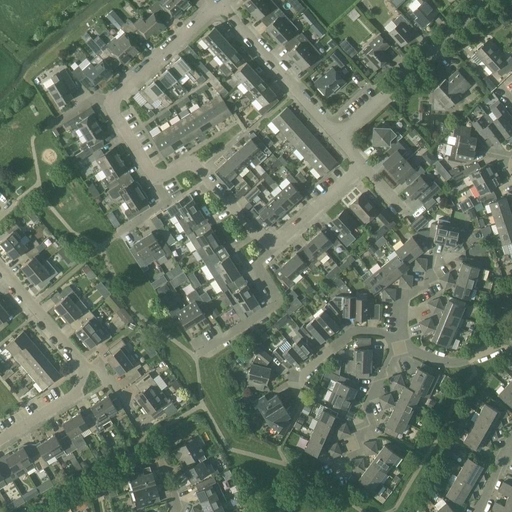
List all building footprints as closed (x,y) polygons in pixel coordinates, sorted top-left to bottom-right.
[(158,0),(157,0),(154,4),(162,13),(166,8),(175,18),(184,11),(180,7),(173,0),(167,0),(163,4),(158,0)] [(180,7),(184,11),(192,3),(188,0),(173,0),(180,7)] [(250,12),(262,0),(246,0),(243,3),(250,12)] [(262,15),(266,20),(279,8),(272,0),(262,0),(250,12),(257,20),(262,15)] [(288,0),(296,12),(302,8),(296,0),(288,0)] [(433,16),(426,8),(430,4),(426,0),(417,0),(421,4),(413,11),(418,17),(414,20),(421,27),(433,16)] [(154,30),(158,34),(166,27),(157,17),(162,13),(154,4),(149,8),(153,13),(145,20),(154,30)] [(265,28),(273,36),(291,20),(279,8),(266,20),(270,24),(265,28)] [(306,9),(301,12),(309,23),(314,20),(306,9)] [(108,16),(119,27),(123,23),(113,12),(108,16)] [(389,33),(401,46),(412,36),(404,27),(409,23),(401,14),(393,22),(396,26),(389,33)] [(130,19),(125,23),(133,33),(138,28),(146,38),(154,30),(145,20),(142,16),(134,24),(130,19)] [(308,25),(318,37),(325,32),(316,19),(308,25)] [(285,40),(289,45),(299,35),(296,31),(298,28),(291,20),(273,36),(280,45),(285,40)] [(120,43),(132,57),(140,50),(129,37),(133,33),(125,23),(120,28),(124,32),(116,40),(119,44),(120,43)] [(209,47),(222,35),(214,27),(201,38),(209,47)] [(299,35),(289,45),(292,49),(289,52),(288,53),(295,61),(313,45),(302,33),(299,35)] [(229,43),(222,35),(209,47),(216,55),(229,43)] [(367,63),(374,71),(388,58),(382,51),(388,45),(379,35),(369,44),(373,48),(365,55),(370,61),(367,63)] [(344,38),(338,44),(350,57),(356,51),(344,38)] [(124,65),(132,57),(120,43),(119,44),(116,40),(115,39),(102,50),(110,59),(115,55),(124,65)] [(475,53),(476,53),(472,57),(479,64),(483,61),(493,73),(496,70),(501,76),(511,66),(511,58),(510,56),(505,61),(494,50),(496,49),(488,41),(482,46),(481,44),(476,50),(477,51),(475,53)] [(229,43),(216,55),(223,63),(236,51),(229,43)] [(321,53),(313,45),(295,61),(303,70),(307,65),(311,70),(322,60),(318,56),(321,53)] [(196,53),(189,46),(184,50),(191,58),(196,53)] [(102,50),(90,61),(94,66),(94,67),(103,77),(106,81),(115,73),(106,63),(110,59),(102,50)] [(337,50),(331,56),(342,68),(348,62),(337,50)] [(244,59),(236,51),(223,63),(218,67),(226,76),(244,59)] [(459,65),(459,56),(443,56),(443,65),(459,65)] [(177,80),(185,73),(194,82),(200,76),(195,70),(194,71),(181,57),(172,64),(171,63),(165,68),(167,69),(177,80)] [(94,66),(90,61),(87,58),(74,70),(82,79),(86,75),(95,84),(103,77),(94,67),(94,66)] [(241,82),(254,70),(246,62),(233,74),(241,82)] [(345,82),(332,68),(327,73),(327,74),(316,84),(327,96),(338,86),(340,87),(345,82)] [(44,81),(59,105),(72,97),(65,85),(71,81),(64,69),(44,81)] [(152,80),(153,81),(154,81),(164,92),(172,85),(175,88),(174,89),(179,96),(186,90),(177,80),(167,69),(159,76),(157,75),(152,80)] [(261,78),(254,70),(241,82),(248,90),(261,78)] [(454,102),(452,100),(470,84),(458,71),(453,76),(453,77),(448,82),(445,79),(432,91),(447,108),(454,102)] [(202,75),(200,76),(196,81),(199,84),(205,79),(202,75)] [(496,87),(486,76),(481,80),(491,91),(496,87)] [(261,78),(248,90),(244,94),(252,102),(255,98),(268,87),(261,78)] [(154,81),(153,81),(146,89),(144,87),(138,92),(150,105),(158,97),(161,100),(160,102),(166,108),(172,102),(164,92),(154,81)] [(268,87),(255,98),(263,106),(258,110),(262,115),(275,103),(272,99),(276,95),(268,87)] [(210,100),(222,120),(232,114),(219,94),(210,100)] [(222,120),(210,100),(200,106),(213,126),(222,120)] [(497,118),(492,121),(504,137),(505,137),(506,138),(508,138),(511,135),(511,127),(507,121),(511,117),(501,102),(491,110),(497,118)] [(213,126),(200,106),(190,113),(203,132),(213,126)] [(271,121),(280,130),(295,116),(287,107),(271,121)] [(84,135),(99,125),(94,117),(93,118),(91,115),(86,118),(82,112),(63,124),(65,128),(70,125),(72,128),(78,130),(79,128),(84,135)] [(203,132),(190,113),(181,119),(193,139),(203,132)] [(280,130),(288,139),(303,125),(295,116),(280,130)] [(504,137),(492,121),(488,125),(482,117),(472,124),(483,139),(488,136),(495,144),(504,137)] [(193,139),(181,119),(171,125),(183,145),(193,139)] [(391,147),(397,141),(402,137),(397,131),(394,134),(386,124),(381,128),(374,128),(373,135),(369,139),(373,143),(373,144),(389,144),(391,147)] [(99,125),(84,135),(87,140),(81,144),(88,155),(103,146),(100,140),(105,137),(103,133),(99,125)] [(183,145),(171,125),(161,131),(174,151),(183,145)] [(288,139),(296,148),(312,135),(303,125),(288,139)] [(460,135),(457,146),(474,150),(476,138),(465,136),(466,129),(454,127),(453,133),(460,135)] [(174,151),(161,131),(151,137),(164,157),(174,151)] [(296,148),(305,158),(320,144),(312,135),(296,148)] [(273,143),(266,136),(262,139),(269,147),(273,143)] [(251,138),(243,146),(254,159),(259,164),(271,152),(259,139),(255,143),(251,138)] [(397,141),(391,147),(388,149),(393,154),(383,163),(392,173),(406,161),(401,156),(407,151),(397,141)] [(305,158),(313,167),(328,153),(320,144),(305,158)] [(474,150),(457,146),(452,145),(450,157),(448,156),(447,162),(458,165),(460,159),(472,161),(474,150)] [(243,146),(234,153),(246,166),(254,159),(243,146)] [(103,170),(120,159),(113,148),(101,155),(98,151),(88,157),(91,162),(96,159),(103,170)] [(234,153),(226,160),(238,173),(246,166),(234,153)] [(328,153),(313,167),(321,176),(337,162),(328,153)] [(277,159),(284,167),(288,163),(281,155),(277,159)] [(120,159),(103,170),(109,180),(104,183),(107,188),(118,181),(115,177),(127,169),(120,159)] [(230,180),(238,173),(226,160),(218,168),(223,173),(219,177),(230,189),(234,185),(230,180)] [(411,174),(416,179),(420,176),(425,171),(420,165),(414,170),(406,161),(392,173),(401,183),(411,174)] [(469,175),(474,185),(494,174),(493,174),(495,173),(495,171),(492,165),(490,164),(489,165),(488,164),(478,169),(475,164),(463,170),(451,177),(455,183),(467,176),(469,175)] [(447,171),(441,175),(446,181),(451,176),(447,171)] [(306,180),(299,173),(295,176),(302,184),(306,180)] [(268,174),(263,178),(270,185),(274,181),(268,174)] [(282,190),(294,203),(302,195),(297,190),(301,186),(290,174),(286,178),(290,183),(282,190)] [(481,202),(483,201),(495,194),(492,189),(500,185),(494,174),(474,185),(480,195),(478,196),(481,202)] [(420,176),(416,179),(405,188),(415,199),(425,189),(430,195),(439,187),(433,181),(428,185),(420,176)] [(125,201),(143,190),(138,182),(135,182),(134,181),(123,188),(120,183),(108,191),(112,198),(115,199),(122,195),(125,201)] [(251,188),(247,183),(239,191),(243,195),(251,188)] [(143,190),(125,201),(129,207),(125,210),(124,213),(129,220),(140,214),(137,209),(147,202),(147,201),(148,198),(143,190)] [(249,202),(257,194),(253,190),(245,197),(249,202)] [(294,203),(282,190),(274,197),(285,210),(294,203)] [(492,213),(509,208),(507,202),(508,199),(511,200),(511,197),(511,193),(508,192),(506,197),(497,200),(495,194),(483,201),(484,205),(489,203),(492,213)] [(365,223),(378,212),(362,194),(349,205),(365,223)] [(285,210),(274,197),(266,204),(277,217),(285,210)] [(177,223),(179,221),(198,208),(192,199),(185,204),(182,199),(165,210),(170,219),(173,217),(177,223)] [(459,204),(463,212),(473,206),(469,199),(459,204)] [(509,208),(492,213),(496,223),(511,218),(510,212),(511,209),(511,202),(509,208)] [(277,217),(266,204),(258,212),(253,207),(249,211),(260,223),(264,219),(269,225),(277,217)] [(187,235),(200,227),(197,223),(204,218),(198,208),(179,221),(187,235)] [(377,216),(385,224),(391,219),(383,210),(377,216)] [(333,236),(339,242),(344,247),(354,238),(348,231),(356,224),(343,211),(332,221),(340,230),(333,236)] [(415,231),(427,220),(421,214),(410,224),(415,231)] [(511,217),(511,218),(496,223),(499,234),(511,229),(511,217)] [(444,243),(448,226),(449,221),(438,219),(437,225),(431,224),(428,237),(434,238),(433,241),(435,244),(439,242),(444,243)] [(15,222),(6,230),(9,234),(0,241),(0,242),(7,251),(20,239),(25,235),(22,230),(18,226),(15,222)] [(459,229),(448,226),(444,243),(450,244),(452,248),(455,246),(456,243),(462,244),(465,231),(459,230),(459,229)] [(196,249),(216,237),(210,227),(203,232),(200,227),(187,235),(196,249)] [(166,228),(160,232),(169,244),(175,240),(166,228)] [(506,242),(511,240),(511,229),(499,234),(502,244),(506,243),(506,242)] [(313,238),(324,251),(333,244),(335,246),(339,242),(333,236),(331,233),(327,237),(321,231),(313,238)] [(142,238),(152,254),(157,261),(166,255),(167,257),(172,254),(165,242),(160,245),(151,232),(142,238)] [(205,263),(218,256),(215,251),(222,246),(216,237),(196,249),(205,263)] [(414,264),(426,265),(426,259),(417,258),(418,254),(423,250),(412,237),(403,244),(414,258),(414,261),(414,264)] [(152,254),(142,238),(133,244),(141,257),(136,260),(143,272),(149,268),(147,265),(151,262),(148,257),(152,254)] [(306,256),(316,267),(320,263),(319,261),(327,254),(324,251),(313,238),(305,245),(311,252),(306,256)] [(25,245),(20,239),(7,251),(8,252),(6,253),(11,258),(12,257),(14,259),(24,251),(27,255),(36,247),(41,243),(38,239),(33,243),(30,240),(25,245)] [(36,247),(27,255),(30,259),(21,267),(28,276),(41,265),(46,261),(39,252),(46,246),(43,242),(36,248),(36,247)] [(485,250),(483,242),(470,246),(472,254),(485,250)] [(410,260),(414,261),(414,258),(403,244),(395,251),(397,254),(398,254),(405,264),(406,264),(410,260)] [(288,260),(299,273),(308,266),(312,270),(316,267),(306,256),(302,260),(296,253),(288,260)] [(408,267),(406,264),(405,264),(398,254),(397,254),(389,261),(400,275),(400,278),(400,281),(412,282),(412,276),(403,275),(404,271),(408,267)] [(214,278),(234,265),(228,256),(221,261),(218,256),(205,263),(214,278)] [(461,268),(459,273),(475,278),(481,280),(484,269),(482,268),(483,263),(471,259),(469,265),(461,262),(459,264),(461,268)] [(28,276),(29,277),(27,279),(32,284),(33,282),(35,284),(37,283),(45,276),(48,280),(58,273),(54,268),(47,260),(46,261),(41,265),(28,276)] [(299,273),(288,260),(280,268),(286,275),(281,278),(289,287),(294,283),(291,281),(299,273)] [(396,277),(400,278),(400,275),(389,261),(381,267),(391,281),(396,277)] [(164,273),(173,287),(187,278),(178,264),(164,273)] [(335,264),(326,275),(331,280),(341,269),(335,264)] [(223,292),(225,291),(236,284),(232,279),(240,275),(234,265),(214,278),(223,292)] [(387,284),(391,281),(381,267),(372,274),(383,288),(383,291),(383,294),(395,295),(395,289),(386,288),(387,284)] [(193,272),(187,274),(193,287),(199,285),(193,272)] [(475,278),(459,273),(457,279),(454,281),(449,273),(444,276),(450,286),(452,285),(455,283),(472,288),(475,278)] [(163,274),(150,282),(153,288),(166,281),(163,274)] [(379,290),(383,291),(383,288),(372,274),(363,281),(374,294),(379,290)] [(336,276),(331,279),(338,287),(342,283),(336,276)] [(450,286),(444,276),(438,279),(444,289),(450,286)] [(100,281),(94,286),(104,298),(110,293),(100,281)] [(455,283),(452,285),(454,288),(453,294),(469,299),(472,288),(455,283)] [(252,294),(246,284),(239,289),(236,284),(225,291),(223,292),(232,306),(237,303),(252,294)] [(61,315),(80,299),(69,286),(60,294),(63,298),(54,306),(61,315)] [(185,306),(196,323),(205,317),(197,304),(202,300),(195,290),(186,296),(191,303),(185,306)] [(126,323),(132,317),(110,293),(103,300),(126,323)] [(250,308),(258,303),(252,294),(237,303),(232,306),(241,320),(243,319),(254,313),(250,308)] [(355,316),(354,316),(354,319),(373,319),(373,318),(379,318),(379,303),(373,303),(373,299),(369,294),(367,296),(367,299),(355,299),(355,316)] [(327,304),(335,314),(341,309),(343,309),(343,316),(354,316),(355,316),(355,299),(356,297),(335,296),(327,304)] [(430,309),(441,304),(439,298),(427,303),(430,309)] [(91,312),(80,299),(61,315),(68,323),(78,315),(81,319),(91,312)] [(443,310),(460,317),(464,306),(448,300),(446,305),(442,307),(443,310)] [(196,323),(185,306),(180,310),(175,303),(166,308),(173,319),(178,315),(186,329),(196,323)] [(323,310),(314,318),(329,335),(330,334),(333,335),(338,330),(338,327),(330,318),(335,314),(327,304),(322,308),(323,310)] [(440,320),(456,327),(460,317),(443,310),(442,307),(441,304),(430,309),(432,314),(441,311),(442,314),(440,320)] [(3,307),(0,309),(0,331),(8,324),(4,319),(9,315),(3,307)] [(75,331),(82,340),(96,329),(92,324),(97,320),(91,312),(81,319),(85,323),(75,331)] [(299,328),(308,338),(312,333),(320,343),(329,335),(314,318),(306,326),(304,324),(299,328)] [(421,328),(433,324),(430,318),(419,323),(421,328)] [(435,330),(452,336),(456,327),(440,320),(437,325),(434,327),(435,330)] [(101,324),(96,329),(82,340),(90,349),(99,340),(103,345),(112,337),(101,324)] [(433,324),(421,328),(424,334),(432,331),(434,334),(431,340),(451,348),(455,338),(452,336),(435,330),(434,327),(433,324)] [(294,343),(291,346),(302,358),(303,358),(306,359),(312,354),(311,351),(303,341),(308,338),(299,328),(295,332),(297,335),(291,340),(294,343)] [(23,331),(14,338),(22,348),(30,340),(23,331)] [(13,355),(22,348),(14,338),(5,346),(13,355)] [(354,349),(354,360),(371,361),(371,360),(371,355),(374,352),(372,350),(370,350),(371,339),(358,339),(357,349),(354,349)] [(13,355),(20,364),(38,349),(30,340),(22,348),(13,355)] [(107,358),(113,367),(130,354),(124,346),(125,345),(121,340),(108,350),(112,354),(107,358)] [(142,346),(146,352),(153,347),(148,341),(142,346)] [(302,358),(291,346),(282,353),(277,348),(273,352),(281,361),(286,357),(293,366),(302,358)] [(253,352),(256,354),(267,364),(267,363),(272,358),(258,347),(253,352)] [(20,364),(28,373),(45,358),(38,349),(20,364)] [(130,354),(113,367),(119,375),(124,371),(128,376),(141,366),(138,361),(136,362),(130,354)] [(265,367),(267,364),(256,354),(251,364),(247,379),(266,384),(270,369),(265,367)] [(28,373),(35,382),(53,366),(45,358),(28,373)] [(332,373),(339,373),(340,361),(333,360),(332,373)] [(372,360),(371,360),(371,361),(354,360),(353,371),(356,371),(356,377),(369,378),(369,372),(370,372),(371,366),(374,363),(372,360)] [(440,373),(434,369),(422,363),(419,369),(418,368),(415,374),(411,375),(412,378),(433,388),(440,373)] [(53,366),(35,382),(42,390),(60,375),(53,366)] [(141,404),(142,405),(161,391),(148,373),(135,384),(142,392),(135,397),(137,398),(135,400),(139,405),(141,404)] [(400,396),(415,403),(420,394),(408,388),(404,385),(400,374),(394,376),(398,388),(401,387),(402,391),(400,396)] [(398,388),(394,376),(389,378),(392,390),(398,388)] [(352,399),(354,394),(358,393),(357,390),(356,389),(359,384),(346,378),(343,384),(337,381),(332,391),(336,393),(352,399)] [(411,383),(408,388),(420,394),(424,396),(428,398),(433,388),(412,378),(409,379),(411,383)] [(511,392),(506,386),(498,394),(511,406),(511,404),(511,392)] [(168,399),(161,391),(142,405),(143,407),(141,408),(145,414),(147,412),(148,414),(159,406),(167,417),(178,410),(169,398),(168,399)] [(353,399),(352,399),(336,393),(332,403),(334,404),(332,409),(338,412),(344,415),(346,409),(347,410),(350,404),(354,402),(353,399)] [(258,406),(264,416),(283,405),(277,394),(267,400),(264,395),(252,403),(255,408),(258,406)] [(394,405),(411,413),(415,403),(400,396),(397,401),(393,403),(390,394),(385,396),(389,407),(392,406),(394,405)] [(108,395),(99,401),(109,417),(112,417),(116,414),(118,412),(120,415),(125,412),(117,398),(112,401),(108,395)] [(389,407),(385,396),(379,398),(383,409),(389,407)] [(111,420),(109,417),(99,401),(90,406),(94,412),(88,415),(97,429),(99,433),(104,430),(102,426),(111,420)] [(334,427),(335,430),(337,433),(348,429),(346,423),(337,426),(336,423),(338,417),(336,416),(338,412),(332,409),(320,404),(314,418),(318,420),(334,427)] [(485,404),(479,413),(494,422),(497,417),(501,416),(502,418),(508,417),(506,411),(501,412),(485,404)] [(285,409),(283,405),(264,416),(269,425),(279,430),(278,432),(283,435),(295,413),(291,406),(285,409)] [(390,415),(406,423),(411,413),(394,405),(392,406),(393,410),(390,415)] [(80,413),(71,418),(79,432),(88,427),(92,432),(97,429),(88,415),(83,418),(80,413)] [(479,413),(474,422),(489,431),(492,426),(496,425),(497,428),(502,426),(501,420),(495,422),(494,422),(479,413)] [(406,423),(390,415),(388,421),(384,422),(385,425),(386,426),(384,431),(396,437),(398,431),(401,433),(406,423)] [(79,432),(71,418),(62,423),(68,434),(63,437),(72,452),(77,448),(73,442),(82,437),(79,432)] [(314,430),(329,437),(332,432),(335,430),(334,427),(318,420),(314,430)] [(474,422),(469,432),(484,440),(486,435),(490,434),(491,437),(497,435),(495,430),(489,431),(474,422)] [(348,429),(337,433),(339,439),(350,434),(348,429)] [(327,450),(328,453),(339,448),(337,443),(328,446),(327,442),(329,437),(314,430),(309,440),(326,447),(327,450)] [(484,440),(469,432),(463,441),(478,450),(481,445),(485,444),(486,447),(492,445),(490,439),(484,441),(484,440)] [(46,440),(54,455),(56,458),(65,453),(66,455),(72,452),(63,437),(58,440),(55,435),(46,440)] [(200,462),(202,461),(206,459),(195,439),(174,450),(178,457),(183,454),(187,462),(197,457),(200,462)] [(54,455),(46,440),(37,446),(40,451),(35,454),(43,469),(49,465),(45,460),(54,455)] [(326,447),(309,440),(305,450),(320,457),(323,451),(327,450),(326,447)] [(369,442),(371,454),(374,454),(377,453),(391,464),(398,455),(384,445),(381,450),(377,451),(375,441),(369,442)] [(14,452),(23,467),(26,472),(35,467),(38,472),(43,469),(35,454),(30,458),(23,447),(14,452)] [(339,448),(328,453),(330,458),(341,454),(339,448)] [(23,467),(14,452),(5,458),(9,463),(3,466),(12,481),(17,477),(14,472),(23,467)] [(377,453),(374,454),(375,458),(371,463),(385,473),(391,464),(377,453)] [(468,457),(462,467),(477,476),(480,471),(484,470),(485,472),(490,471),(489,465),(483,466),(468,457)] [(356,460),(358,472),(361,471),(364,471),(378,482),(385,473),(371,463),(368,467),(364,468),(362,459),(356,460)] [(202,461),(200,462),(185,470),(192,482),(210,472),(213,477),(220,474),(216,468),(213,470),(210,464),(205,467),(202,461)] [(0,488),(12,481),(3,466),(0,468),(0,488)] [(462,467),(457,476),(472,485),(475,480),(478,479),(479,482),(485,480),(483,474),(477,476),(462,467)] [(134,490),(155,484),(152,472),(144,475),(142,469),(126,474),(128,480),(131,479),(134,490)] [(364,471),(361,471),(362,475),(358,480),(377,494),(383,485),(378,482),(364,471)] [(457,476),(451,486),(466,494),(469,489),(473,488),(474,491),(479,490),(478,484),(472,485),(457,476)] [(106,498),(118,493),(112,480),(90,489),(94,498),(104,494),(106,498)] [(198,496),(200,502),(221,492),(217,482),(210,485),(207,480),(195,485),(198,491),(195,492),(194,495),(198,496)] [(511,485),(503,482),(501,487),(511,491),(511,485)] [(155,484),(134,490),(137,501),(135,502),(137,508),(152,503),(150,497),(159,495),(155,484)] [(467,495),(466,494),(451,486),(446,495),(461,504),(464,499),(467,498),(468,500),(474,499),(472,493),(467,495)] [(39,493),(36,487),(22,495),(25,501),(39,493)] [(387,498),(392,490),(387,487),(382,496),(387,498)] [(508,496),(506,501),(511,502),(511,491),(501,487),(499,492),(508,496)] [(203,507),(201,511),(204,511),(220,504),(226,502),(221,492),(200,502),(203,507)] [(86,493),(70,501),(75,511),(90,503),(86,493)] [(495,502),(493,507),(506,511),(511,511),(511,502),(506,501),(504,506),(495,502)] [(438,510),(439,511),(454,511),(446,503),(438,510)]
